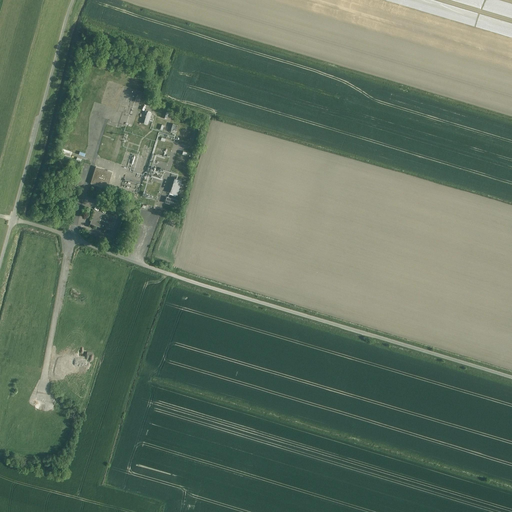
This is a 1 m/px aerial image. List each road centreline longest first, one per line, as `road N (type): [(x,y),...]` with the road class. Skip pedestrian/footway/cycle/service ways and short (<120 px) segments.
road 1 (unclassified): [(19,221),(511,378)]
road 2 (track): [(74,0),(12,220)]
road 3 (track): [(72,237),(40,398)]
